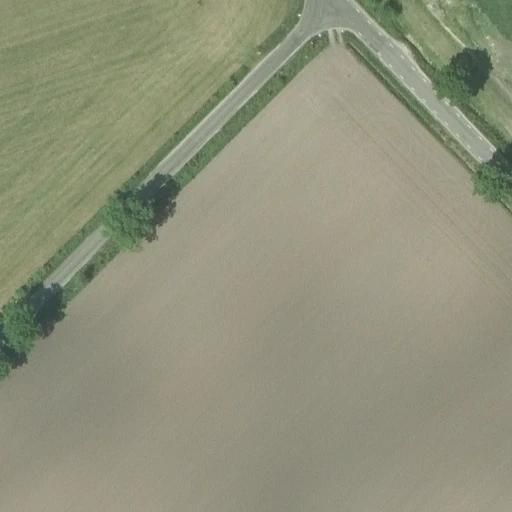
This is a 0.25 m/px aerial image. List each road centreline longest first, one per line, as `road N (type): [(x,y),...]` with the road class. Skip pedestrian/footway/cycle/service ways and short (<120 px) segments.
road 1 (unclassified): [(0,316),(260,58),(303,0)]
road 2 (unclassified): [(511,184),(326,0)]
